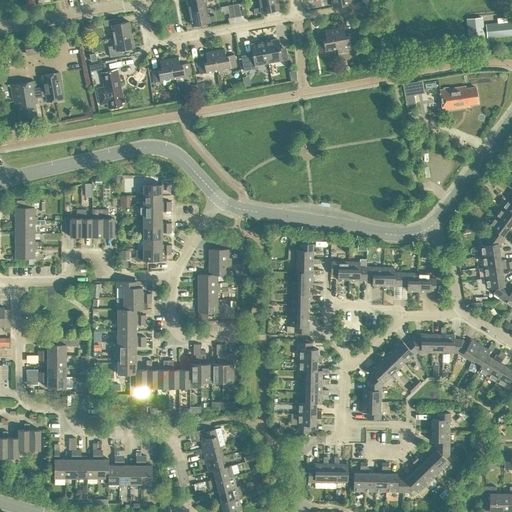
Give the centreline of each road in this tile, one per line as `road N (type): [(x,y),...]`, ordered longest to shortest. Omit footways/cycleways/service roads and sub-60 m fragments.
road 1 (tertiary): [(0,180),(150,146),(172,151),(219,198)]
road 2 (residential): [(185,496),(168,435),(85,431),(66,411),(29,405),(21,393)]
road 3 (tertiary): [(219,198),(244,210),(393,235),(429,227)]
road 4 (residential): [(140,0),(155,42),(297,16)]
road 5 (residential): [(15,282),(66,279),(74,254),(98,256),(114,275),(173,274)]
road 6 (residential): [(0,26),(140,0)]
road 7 (tertiary): [(429,227),(506,128)]
